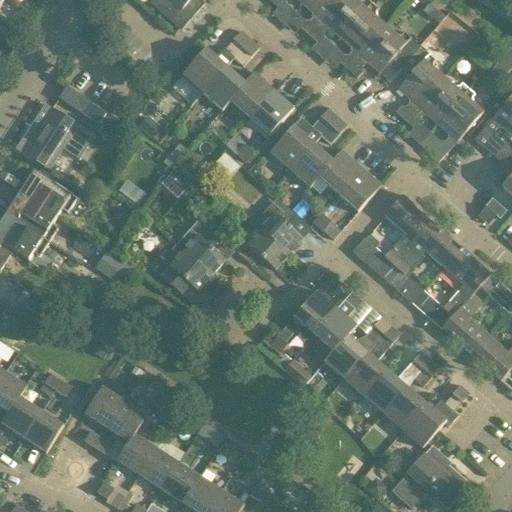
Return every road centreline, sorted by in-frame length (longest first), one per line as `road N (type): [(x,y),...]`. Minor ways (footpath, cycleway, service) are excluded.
road 1 (residential): [(410,168),(241,12),(224,9),(186,49),(156,41),(122,13)]
road 2 (residential): [(456,441),(495,400),(332,256)]
road 3 (residential): [(511,252),(410,168)]
road 4 (residential): [(278,304),(249,280),(218,315),(246,341)]
